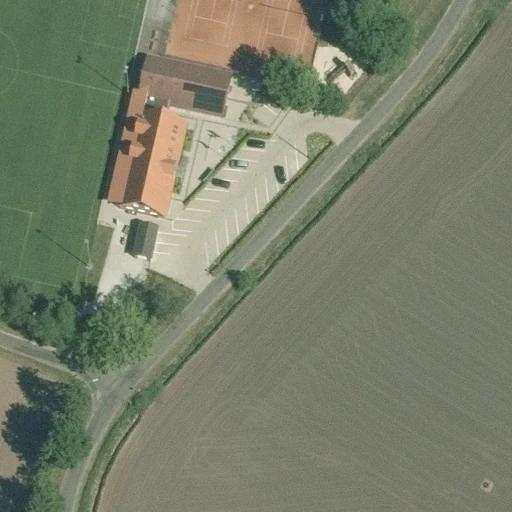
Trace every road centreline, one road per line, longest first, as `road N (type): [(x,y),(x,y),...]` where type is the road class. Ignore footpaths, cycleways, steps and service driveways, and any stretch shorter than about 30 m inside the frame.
road 1 (unclassified): [(120,391),(437,47),(461,0)]
road 2 (unclassified): [(66,511),(84,455),(120,391)]
road 3 (unclassified): [(120,391),(0,340)]
